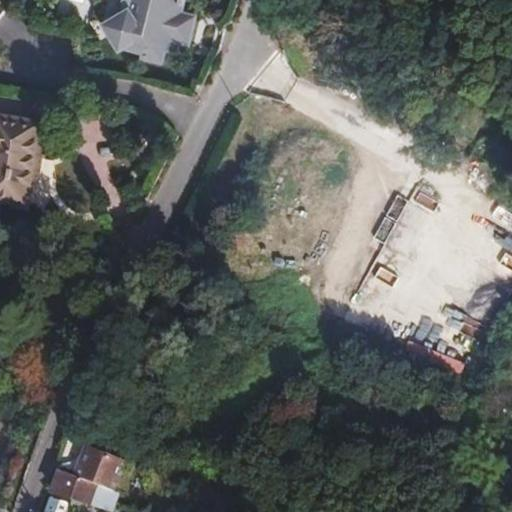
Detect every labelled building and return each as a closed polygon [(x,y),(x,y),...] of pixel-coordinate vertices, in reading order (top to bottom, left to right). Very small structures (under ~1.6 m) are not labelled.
[(118,18),(125,0),(116,0),(112,9),(95,14),(99,25),(118,18)] [(125,0),(118,18),(99,25),(106,42),(110,41),(128,50),(126,53),(142,60),(148,49),(154,51),(157,45),(169,19),(173,11),(176,11),(179,5),(177,2),(177,0),(125,0)] [(171,51),(182,25),(169,19),(157,45),(171,51)] [(0,210),(18,214),(26,165),(30,166),(34,142),(30,142),(32,132),(0,126),(0,210)] [(414,189),(398,218),(388,213),(375,237),(389,244),(369,280),(388,291),(437,202),(414,189)] [(69,448),(60,445),(51,470),(58,473),(69,448)] [(121,467),(69,448),(58,473),(49,495),(98,511),(108,511),(115,494),(112,493),(121,467)] [(48,499),(42,511),(69,511),(72,507),(48,499)]
